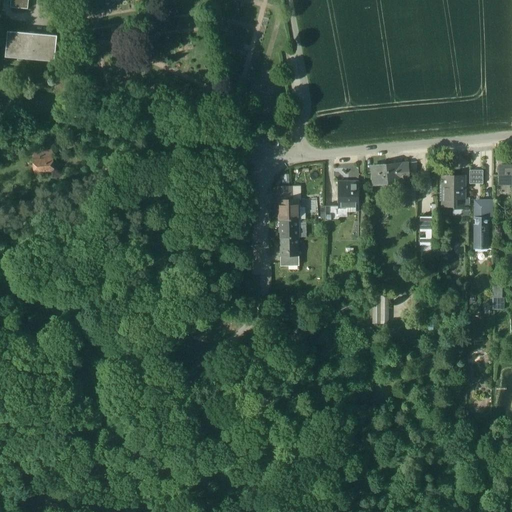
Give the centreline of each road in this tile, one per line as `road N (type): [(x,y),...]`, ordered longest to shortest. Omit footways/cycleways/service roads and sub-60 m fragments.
road 1 (residential): [(265,178),(262,307),(186,375),(168,380),(129,368),(0,285)]
road 2 (residential): [(299,156),(511,137)]
road 3 (residential): [(299,156),(307,106),(288,0)]
